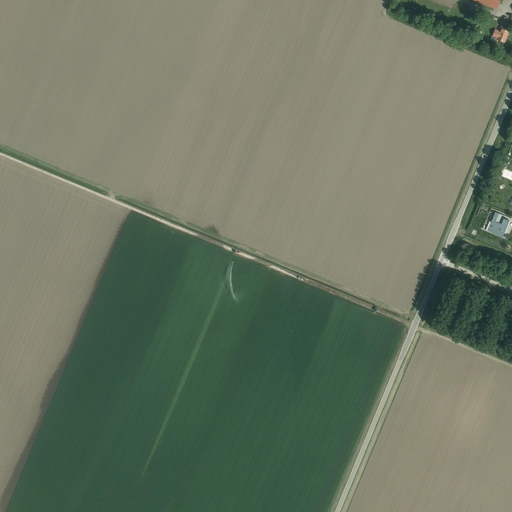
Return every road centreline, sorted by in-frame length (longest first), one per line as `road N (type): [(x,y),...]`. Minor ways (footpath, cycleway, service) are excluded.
road 1 (unclassified): [(334,511),(511,89)]
road 2 (unknown): [(0,153),(413,326)]
